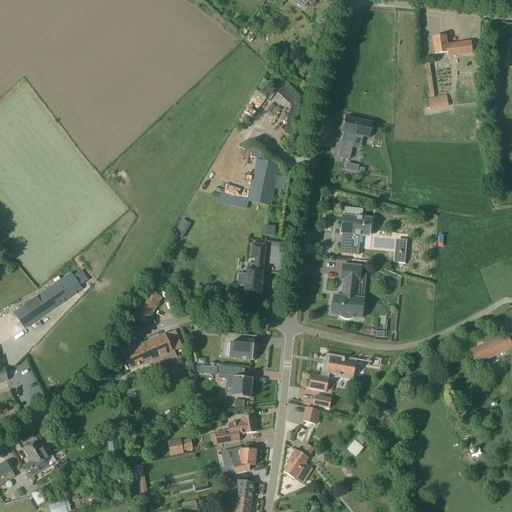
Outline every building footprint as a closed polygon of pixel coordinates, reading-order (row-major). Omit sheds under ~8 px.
[(290,0),(304,8),(308,2),(312,6),(316,0),(328,0),(331,2),(331,0),(290,0)] [(472,54),(470,42),(447,45),(446,37),(433,38),(435,54),(452,52),(452,56),(472,54)] [(431,98),(428,99),(424,100),(426,111),(449,107),(446,95),(440,96),(431,98)] [(341,133),(343,134),(342,140),(353,142),(354,135),(369,138),(372,122),(344,117),(341,133)] [(339,158),(350,160),(351,152),(340,150),(339,158)] [(215,154),(206,174),(212,176),(221,157),(215,154)] [(261,162),(253,202),(270,205),(278,165),(261,162)] [(216,204),(247,208),(248,198),(217,194),(216,204)] [(345,208),(344,215),(342,215),(340,234),(364,237),(365,229),(370,230),(371,218),(366,218),(362,217),(363,209),(345,208)] [(173,234),(182,239),(190,223),(181,218),(173,234)] [(262,226),(262,236),(274,236),(274,226),(262,226)] [(397,263),(404,264),(406,241),(399,240),(397,263)] [(263,271),(262,271),(265,245),(252,244),(251,258),(255,259),(254,270),(247,270),(246,275),(242,274),(239,274),(238,276),(237,285),(245,286),(244,293),(260,295),(261,285),(263,285),(263,280),(262,280),(263,271)] [(359,283),(360,274),(361,266),(343,265),(341,281),(343,281),(342,297),(334,296),(333,301),(331,300),(330,311),(332,311),(332,316),(340,316),(340,317),(344,320),(349,320),(353,319),(353,318),(362,319),(362,314),(363,314),(364,304),(363,304),(364,299),(356,298),(358,283),(359,283)] [(24,328),(82,289),(71,274),(13,314),(24,328)] [(150,291),(134,318),(147,325),(162,298),(150,291)] [(170,346),(165,335),(122,353),(130,370),(151,361),(155,369),(177,359),(174,351),(182,348),(180,342),(170,346)] [(229,347),(228,362),(254,364),(255,349),(244,348),(245,339),(224,336),(223,347),(229,347)] [(470,351),(474,360),(475,364),(511,349),(511,348),(507,336),(470,351)] [(312,375),(309,389),(326,392),(329,374),(335,375),(335,378),(352,381),(356,360),(363,362),(363,361),(324,354),(324,355),(326,355),(323,372),(321,372),(320,377),(312,375)] [(233,388),(232,397),(250,399),(252,379),(239,378),(240,369),(219,367),(218,379),(225,380),(224,387),(233,388)] [(312,407),(329,409),(331,399),(314,396),(312,407)] [(303,422),(313,425),(316,426),(320,411),(307,408),(303,422)] [(241,418),(242,422),(229,424),(230,430),(215,433),(217,445),(240,441),(239,435),(257,432),(254,416),(241,418)] [(187,431),(199,428),(197,419),(185,421),(187,431)] [(359,436),(355,440),(361,446),(365,441),(359,436)] [(167,442),(171,456),(184,453),(183,451),(192,449),(190,439),(181,441),(180,439),(167,442)] [(354,440),(346,449),(355,457),(363,448),(354,440)] [(52,465),(48,459),(38,442),(24,450),(31,462),(22,467),(29,479),(52,465)] [(294,480),(295,479),(303,484),(313,469),(304,464),(314,449),(307,445),(301,454),(295,450),(286,464),(288,466),(283,473),(294,480)] [(229,450),(235,475),(246,472),(247,465),(255,466),(256,451),(242,450),(241,448),(229,450)] [(220,452),(221,467),(230,466),(228,451),(220,452)] [(0,486),(5,483),(15,477),(6,462),(0,465),(0,486)] [(132,495),(145,494),(144,466),(131,467),(132,495)] [(207,482),(194,486),(195,492),(209,489),(207,482)] [(227,488),(226,497),(237,499),(251,501),(254,484),(239,482),(238,490),(227,488)] [(20,489),(12,493),(16,500),(24,495),(20,489)] [(38,491),(30,495),(35,506),(43,502),(38,491)] [(224,505),(229,506),(235,507),(234,511),(249,511),(251,501),(237,499),(226,497),(224,505)] [(49,505),(50,511),(71,511),(68,500),(49,505)]
